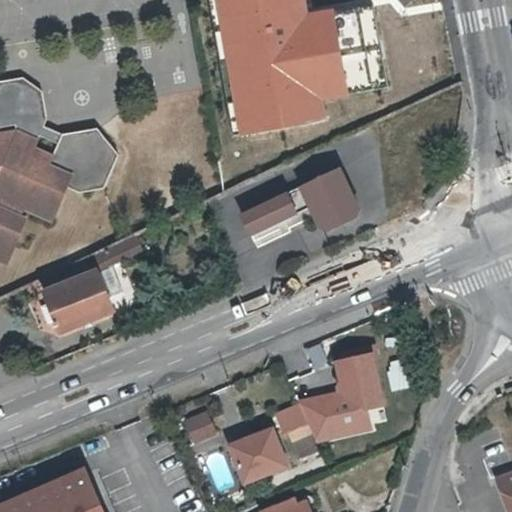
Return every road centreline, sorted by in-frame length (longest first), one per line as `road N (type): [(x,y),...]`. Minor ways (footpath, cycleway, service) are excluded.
road 1 (primary): [(485,228),(0,426)]
road 2 (residential): [(412,511),(445,413),(485,368)]
road 3 (residential): [(495,75),(485,228)]
road 4 (residential): [(485,228),(494,310),(485,368)]
